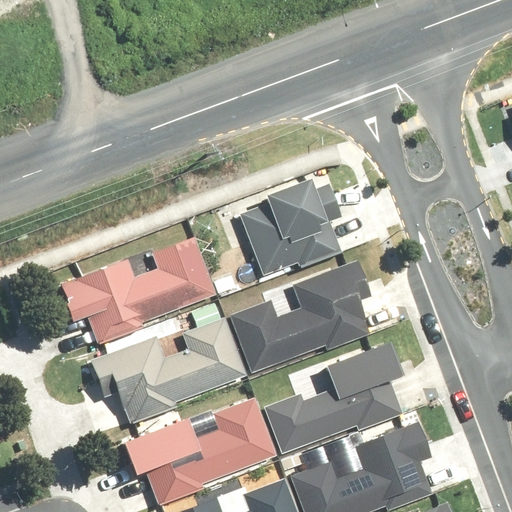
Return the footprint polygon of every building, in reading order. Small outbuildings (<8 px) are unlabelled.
[(304,267),(349,251),(338,217),(346,214),(335,181),(324,184),(322,176),(242,204),(267,276),(303,263),(304,267)] [(92,316),(102,342),(149,325),(146,319),(222,292),(200,233),(154,251),(160,267),(137,275),(131,259),(66,283),(80,321),(92,316)] [(376,291),(364,258),(300,283),(309,306),(283,315),(277,298),(234,313),(253,369),(329,343),(331,347),(377,332),(362,296),(376,291)] [(179,399),(251,373),(234,319),(227,321),(221,301),(198,308),(204,329),(192,333),(198,351),(170,360),(162,337),(98,358),(110,392),(123,387),(132,417),(139,414),(141,421),(181,406),(179,399)] [(403,368),(391,336),(327,361),(336,384),(310,393),(304,376),(260,391),(280,447),(356,421),(358,425),(404,410),(388,374),(403,368)] [(149,472),(162,506),(205,489),(202,482),(279,452),(257,397),(215,413),(221,427),(198,435),(192,419),(130,442),(142,475),(149,472)] [(439,453),(427,421),(363,445),(372,469),(346,478),(340,461),(297,475),(309,511),(373,511),(392,505),(394,510),(440,495),(425,459),(439,453)] [(305,511),(292,478),(250,494),(256,509),(247,511),(229,511),(224,497),(184,511),(305,511)] [(456,511),(451,498),(413,511),(456,511)]
